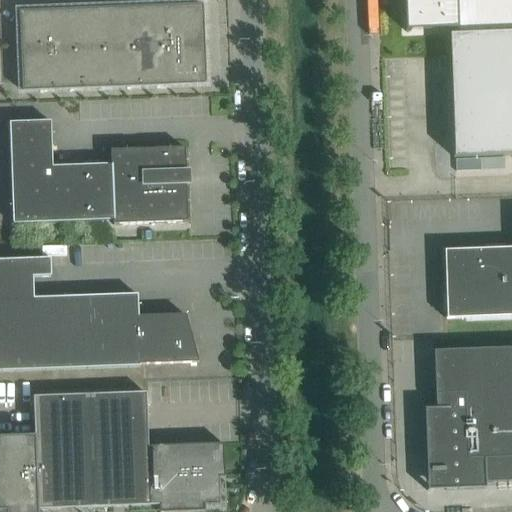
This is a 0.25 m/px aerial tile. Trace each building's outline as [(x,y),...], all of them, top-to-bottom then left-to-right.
[(511,0),(408,0),(410,16),(405,16),(406,32),(411,32),(411,30),(456,29),(456,36),(450,36),(454,159),(511,156),(511,0)] [(202,6),(165,7),(166,47),(204,46),(204,39),(206,39),(205,27),(203,27),(202,6)] [(166,47),(165,7),(136,9),(137,48),(166,47)] [(137,48),(136,9),(107,10),(108,49),(137,48)] [(108,49),(107,10),(78,11),(79,50),(108,49)] [(79,50),(78,11),(49,12),(50,51),(79,50)] [(50,51),(49,12),(19,13),(21,52),(50,51)] [(204,46),(166,47),(168,87),(205,85),(205,64),(206,64),(206,52),(204,52),(204,46)] [(166,47),(137,48),(139,88),(155,87),(155,89),(167,89),(167,87),(168,87),(166,47)] [(137,48),(108,49),(110,89),(126,88),(126,91),(138,90),(138,88),(139,88),(137,48)] [(108,49),(79,50),(81,90),(97,89),(97,92),(109,91),(109,89),(110,89),(108,49)] [(79,50),(50,51),(51,91),(68,91),(68,93),(80,92),(80,90),(81,90),(79,50)] [(50,51),(21,52),(22,92),(39,92),(39,94),(51,94),(50,91),(51,91),(50,51)] [(113,226),(187,223),(186,186),(190,186),(190,171),(185,171),(184,149),(110,152),(111,166),(52,168),(50,123),(9,124),(13,225),(113,221),(113,226)] [(504,158),(456,160),(456,172),(505,170),(504,158)] [(81,261),(81,246),(55,247),(55,261),(81,261)] [(511,249),(444,251),(447,320),(511,317),(511,249)] [(140,365),(198,363),(185,316),(138,317),(137,296),(33,299),(33,278),(51,278),(50,259),(0,260),(0,372),(140,367),(140,365)] [(486,484),(511,482),(511,349),(434,352),(436,409),(424,410),(426,462),(433,461),(433,469),(430,469),(430,473),(433,473),(434,486),(445,485),(445,491),(486,489),(486,484)] [(34,437),(37,511),(93,509),(114,508),(150,506),(148,447),(146,394),(108,395),(89,396),(33,398),(34,437)] [(36,511),(37,511),(34,437),(0,438),(0,511),(36,511)] [(148,447),(150,506),(159,506),(158,511),(204,511),(204,506),(220,506),(219,479),(225,478),(224,444),(148,447)]
